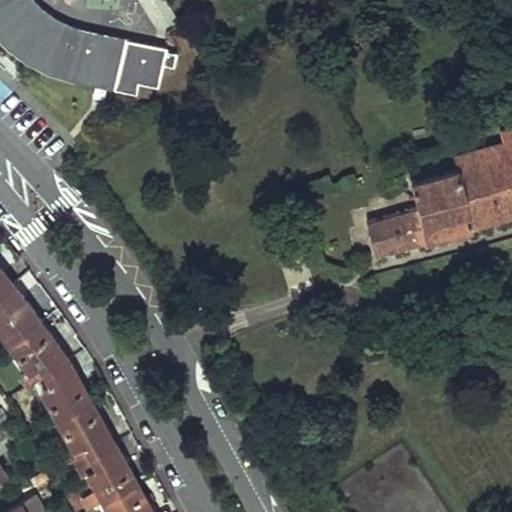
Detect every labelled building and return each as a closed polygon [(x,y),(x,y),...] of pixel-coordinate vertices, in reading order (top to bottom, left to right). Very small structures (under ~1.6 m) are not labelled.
[(0,0),(0,39),(2,42),(16,54),(36,65),(61,74),(137,93),(140,83),(158,87),(166,48),(102,34),(74,27),(52,15),(35,2),(33,0),(0,0)] [(415,8),(408,10),(410,18),(418,16),(415,8)] [(503,136),(455,149),(458,161),(411,173),(418,200),(366,214),(376,250),(511,213),(511,122),(500,126),(503,136)] [(0,291),(14,280),(4,267),(0,269),(0,291)] [(24,294),(14,280),(0,291),(0,306),(1,308),(0,309),(0,324),(12,341),(42,319),(32,306),(28,310),(19,298),(24,294)] [(32,306),(24,294),(19,298),(28,310),(32,306)] [(70,357),(42,319),(12,341),(31,368),(29,370),(35,379),(48,371),(70,357)] [(78,372),(70,357),(48,371),(55,383),(44,389),(60,417),(93,399),(85,385),(79,388),(73,376),(78,372)] [(85,385),(78,372),(73,376),(79,388),(85,385)] [(116,439),(93,399),(60,417),(76,446),(73,448),(78,461),(91,453),(116,439)] [(0,410),(0,424),(9,420),(3,409),(0,410)] [(0,441),(16,431),(9,420),(0,424),(0,477),(8,473),(0,459),(0,441)] [(138,480),(116,439),(78,461),(85,472),(90,471),(107,499),(138,480)] [(146,495),(138,480),(107,499),(113,511),(156,511),(154,507),(148,510),(142,497),(146,495)] [(47,511),(36,492),(1,511),(47,511)] [(154,507),(146,495),(142,497),(148,510),(154,507)]
